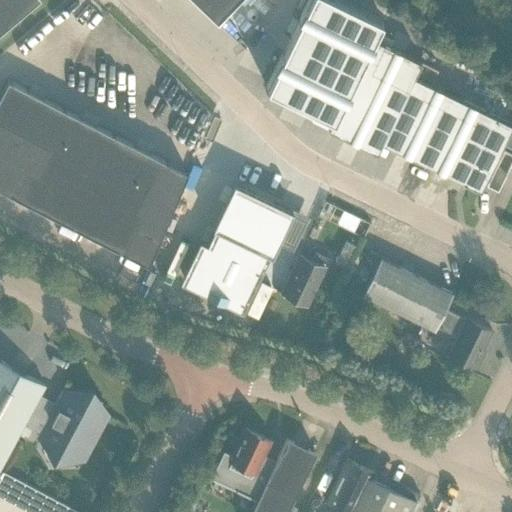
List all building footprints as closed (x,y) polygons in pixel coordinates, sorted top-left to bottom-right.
[(0,0),(0,32),(38,0),(0,0)] [(193,0),(216,22),(237,0),(193,0)] [(342,0),(306,0),(265,86),(332,118),(327,129),(376,152),(381,142),(480,190),(484,181),(487,182),(486,185),(497,191),(511,160),(511,154),(503,150),(489,179),(486,177),(502,143),(511,148),(511,123),(430,84),(437,69),(372,38),(381,19),(342,0)] [(7,79),(0,93),(0,189),(148,265),(188,172),(7,79)] [(275,242),(293,251),(307,222),(234,187),(206,245),(199,241),(180,281),(242,311),(275,242)] [(345,240),(334,262),(345,267),(355,245),(345,240)] [(280,292),(306,304),(325,266),(299,253),(280,292)] [(436,325),(457,336),(448,354),(476,368),(484,352),(482,350),(492,330),(466,317),(465,318),(444,308),(452,292),(380,257),(362,294),(434,329),(436,325)] [(54,406),(37,397),(44,384),(0,360),(0,466),(24,422),(41,431),(40,433),(55,458),(84,457),(105,416),(90,392),(61,393),(54,406)] [(269,439),(245,427),(232,455),(222,450),(209,477),(256,500),(249,511),(285,511),(315,452),(286,438),(275,460),(262,454),(269,439)] [(370,478),(374,471),(347,458),(325,501),(340,508),(338,511),(410,511),(419,493),(405,486),(401,493),(370,478)] [(14,477),(3,472),(0,478),(0,497),(3,499),(14,477)] [(25,483),(14,477),(3,499),(13,504),(25,483)] [(35,489),(25,483),(13,504),(24,510),(35,489)] [(36,511),(46,494),(35,489),(24,510),(27,511),(36,511)] [(49,511),(56,500),(46,494),(36,511),(49,511)] [(63,511),(67,506),(56,500),(49,511),(63,511)] [(435,511),(457,511),(458,511),(440,503),(435,511)]
